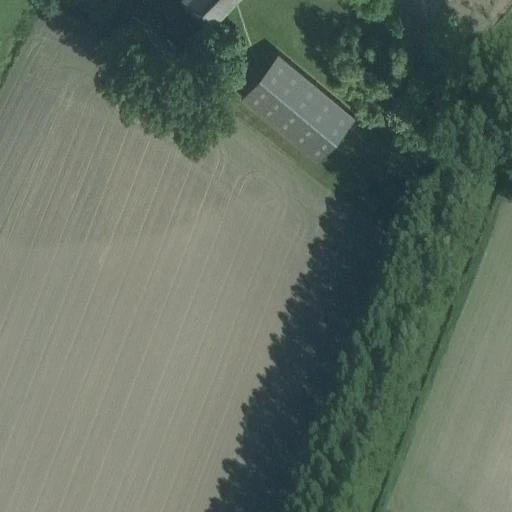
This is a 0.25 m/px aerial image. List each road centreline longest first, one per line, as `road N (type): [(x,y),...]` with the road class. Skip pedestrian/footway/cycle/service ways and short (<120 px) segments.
road 1 (unclassified): [(338,511),(486,117)]
road 2 (unclassified): [(486,117),(402,0)]
